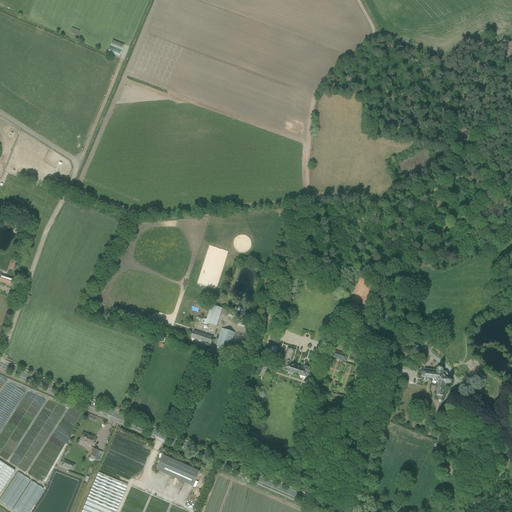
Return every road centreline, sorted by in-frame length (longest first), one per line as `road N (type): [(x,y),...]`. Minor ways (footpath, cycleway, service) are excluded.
road 1 (track): [(226,459),(274,285),(302,242),(314,98),(374,41),(357,0)]
road 2 (secondary): [(224,463),(0,365)]
